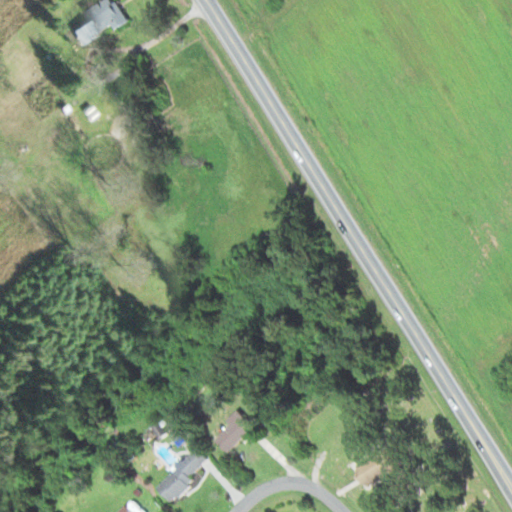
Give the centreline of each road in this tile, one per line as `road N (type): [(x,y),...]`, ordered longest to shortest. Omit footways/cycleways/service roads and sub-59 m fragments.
road 1 (primary): [(511,482),(209,0)]
road 2 (residential): [(239,511),(286,481),(314,487),(344,511)]
